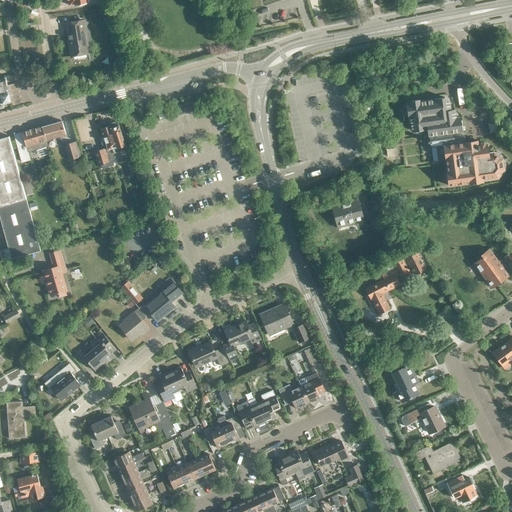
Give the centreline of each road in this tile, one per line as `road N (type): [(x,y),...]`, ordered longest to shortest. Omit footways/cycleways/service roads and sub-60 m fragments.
road 1 (residential): [(107,511),(65,422),(195,316),(299,270)]
road 2 (secondary): [(415,511),(299,270)]
road 3 (secondary): [(58,111),(224,68),(263,77)]
road 4 (residential): [(511,312),(453,355),(511,472)]
road 5 (secondary): [(263,77),(307,46),(452,17)]
road 6 (secondary): [(263,77),(259,121),(299,270)]
road 7 (residential): [(192,511),(232,491),(249,451),(325,416),(346,422)]
road 8 (residential): [(10,0),(19,77),(39,115)]
